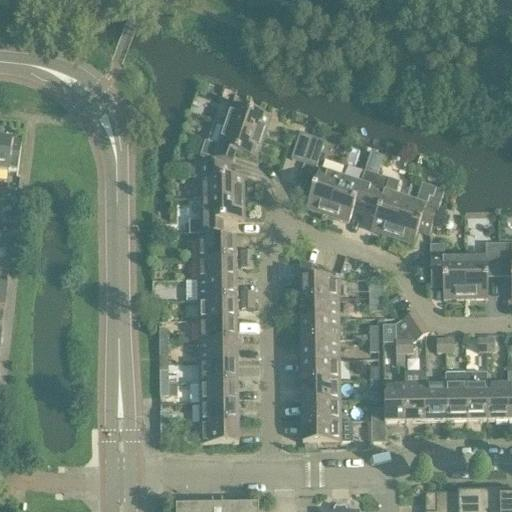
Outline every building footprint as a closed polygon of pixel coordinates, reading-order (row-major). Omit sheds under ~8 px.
[(231,107),(224,128),(265,142),(272,121),(231,107)] [(265,142),(224,128),(214,125),(208,145),(206,144),(202,157),(233,167),(237,156),(258,163),(265,142)] [(292,162),(304,167),(313,141),(301,137),(292,162)] [(0,141),(0,173),(18,176),(22,144),(0,141)] [(313,141),(304,167),(316,171),(325,145),(313,141)] [(244,202),(244,180),(222,180),(222,168),(189,169),(189,182),(193,182),(193,203),(201,203),(244,202)] [(307,213),(328,220),(341,179),(320,172),(307,213)] [(356,206),(367,210),(377,178),(365,174),(361,186),(341,179),(328,220),(349,227),(356,206)] [(371,234),(392,241),(406,200),(396,197),(400,186),(377,178),(367,210),(378,214),(371,234)] [(406,200),(392,241),(414,249),(420,228),(432,232),(444,194),(422,187),(417,204),(406,200)] [(244,202),(201,203),(202,224),(190,224),(190,237),(223,237),(223,225),(245,224),(244,202)] [(198,243),(198,264),(237,264),(236,243),(198,243)] [(511,247),(499,248),(500,281),(511,281),(511,303),(511,302),(511,247)] [(486,260),(465,260),(466,303),(488,303),(488,281),(500,281),(499,248),(486,248),(486,260)] [(466,303),(465,260),(444,261),(444,249),(431,249),(431,282),(443,282),(443,304),(466,303)] [(241,255),(241,264),(255,264),(254,255),(241,255)] [(198,264),(199,285),(237,284),(237,264),(198,264)] [(255,264),(241,264),(241,272),(255,272),(255,264)] [(369,292),(370,302),(370,308),(383,307),(383,300),(383,281),(369,282),(369,292)] [(301,283),(301,304),(339,303),(339,282),(301,283)] [(199,285),(199,305),(237,304),(237,284),(199,285)] [(242,296),(242,305),(255,304),(255,296),(242,296)] [(301,304),(301,324),(339,324),(339,303),(301,304)] [(199,305),(199,325),(237,325),(237,304),(199,305)] [(255,304),(242,305),(242,313),(255,313),(255,304)] [(383,307),(370,308),(370,316),(384,316),(383,307)] [(405,344),(404,338),(422,326),(416,316),(400,326),(396,329),(383,329),(384,345),(396,345),(396,358),(396,369),(404,369),(404,357),(405,357),(405,344)] [(301,324),(301,345),(340,344),(339,324),(301,324)] [(199,325),(199,346),(238,345),(237,325),(199,325)] [(429,337),(422,326),(404,338),(405,357),(413,357),(413,347),(429,337)] [(370,339),(370,344),(379,343),(379,330),(370,331),(370,339)] [(159,333),(160,346),(168,346),(168,333),(159,333)] [(379,343),(370,344),(370,357),(379,356),(379,343)] [(487,356),(486,343),(478,343),(478,356),(487,356)] [(495,343),(486,343),(487,356),(495,356),(495,343)] [(301,345),(302,365),(340,365),(340,344),(301,345)] [(446,357),(445,344),(437,344),(437,357),(446,357)] [(454,344),(445,344),(446,357),(454,357),(454,344)] [(199,346),(200,367),(238,366),(238,345),(199,346)] [(168,346),(160,346),(160,359),(169,359),(168,346)] [(302,365),(302,385),(340,385),(340,365),(302,365)] [(200,367),(200,387),(238,386),(238,366),(200,367)] [(371,371),(371,384),(380,384),(379,371),(371,371)] [(160,375),(160,388),(169,387),(169,374),(160,375)] [(446,377),(446,387),(447,426),(467,425),(466,387),(466,377),(446,377)] [(466,377),(466,387),(467,425),(488,425),(487,387),(487,377),(466,377)] [(405,378),(405,388),(406,426),(426,426),(426,388),(426,378),(405,378)] [(380,384),(371,384),(371,397),(380,397),(380,384)] [(302,385),(302,406),(341,405),(340,385),(302,385)] [(200,387),(200,407),(239,407),(238,386),(200,387)] [(169,387),(160,388),(160,401),(169,400),(169,387)] [(446,387),(426,388),(426,426),(447,426),(446,387)] [(508,387),(487,387),(488,425),(508,425),(508,387)] [(384,388),(385,412),(385,421),(385,427),(406,426),(405,388),(384,388)] [(302,406),(303,426),(341,426),(341,405),(302,406)] [(200,407),(201,428),(239,427),(239,407),(200,407)] [(371,412),(371,421),(385,421),(385,412),(371,412)] [(161,415),(161,428),(170,428),(169,415),(161,415)] [(385,421),(371,421),(372,447),(386,447),(385,427),(385,421)] [(341,426),(303,426),(303,447),(341,447),(341,426)] [(239,427),(201,428),(201,449),(239,448),(239,427)] [(170,428),(161,428),(161,441),(170,441),(170,428)] [(511,511),(511,495),(499,496),(499,511),(511,511)] [(479,511),(480,496),(458,497),(458,511),(479,511)] [(499,511),(499,496),(480,496),(479,511),(499,511)] [(458,511),(458,497),(425,497),(425,511),(458,511)]
